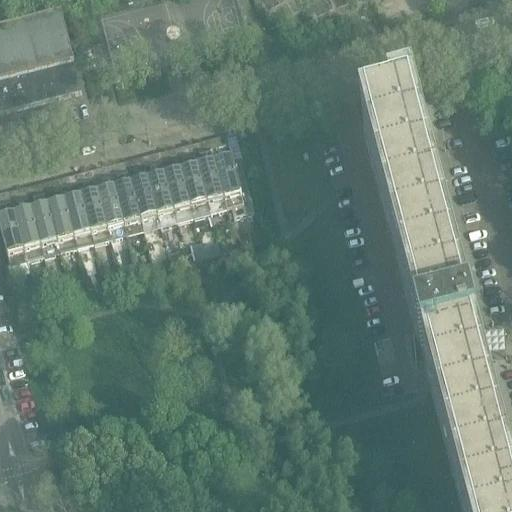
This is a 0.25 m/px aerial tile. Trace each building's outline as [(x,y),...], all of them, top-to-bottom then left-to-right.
[(0,33),(0,117),(10,115),(82,97),(74,66),(61,18),(0,33)] [(475,343),(474,340),(475,340),(419,127),(420,127),(418,119),(393,125),(395,133),(365,141),(461,511),(511,511),(511,482),(481,363),(480,360),(486,360),(485,342),(475,343)] [(225,140),(213,143),(216,152),(228,149),(225,140)] [(209,144),(197,148),(199,157),(211,154),(209,144)] [(192,149),(180,152),(182,161),(194,158),(192,149)] [(175,153),(163,156),(166,165),(178,162),(175,153)] [(159,157),(147,161),(149,170),(161,167),(159,157)] [(142,162),(130,165),(132,174),(144,171),(142,162)] [(255,218),(249,197),(241,199),(232,165),(215,170),(227,216),(231,215),(234,224),(255,218)] [(125,166),(113,169),(116,178),(128,175),(125,166)] [(109,170),(97,173),(99,183),(111,180),(109,170)] [(215,170),(199,174),(211,220),(227,216),(215,170)] [(199,174),(182,179),(194,224),(211,220),(199,174)] [(92,175),(80,178),(83,187),(95,184),(92,175)] [(76,179),(64,182),(66,191),(78,188),(76,179)] [(182,179),(165,183),(177,229),(194,224),(182,179)] [(61,193),(59,183),(47,187),(49,196),(61,193)] [(165,183),(149,187),(161,233),(177,229),(165,183)] [(149,187),(132,192),(144,237),(161,233),(149,187)] [(42,188),(30,191),(33,200),(45,197),(42,188)] [(26,192),(14,195),(16,205),(28,201),(26,192)] [(132,192),(115,196),(127,242),(144,237),(132,192)] [(9,196),(0,198),(0,208),(11,206),(9,196)] [(115,196),(99,200),(111,246),(127,242),(115,196)] [(99,200),(82,205),(94,250),(111,246),(99,200)] [(82,205),(65,209),(77,255),(94,250),(82,205)] [(65,209),(49,213),(61,259),(77,255),(65,209)] [(49,213),(32,218),(44,263),(61,259),(49,213)] [(32,218),(15,222),(27,268),(44,263),(32,218)] [(15,222),(0,226),(0,233),(10,271),(8,272),(11,282),(29,277),(27,268),(15,222)] [(184,257),(168,261),(170,270),(187,266),(184,257)]
